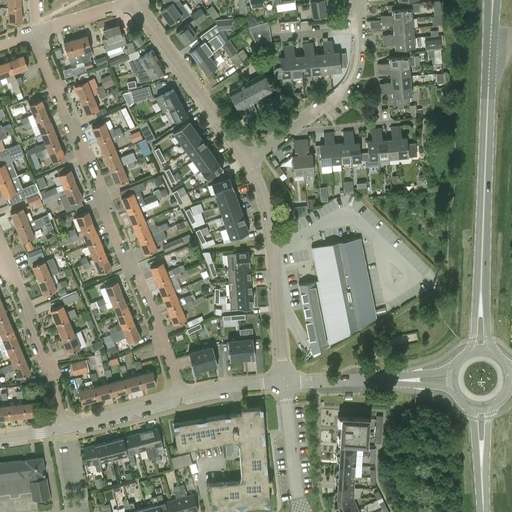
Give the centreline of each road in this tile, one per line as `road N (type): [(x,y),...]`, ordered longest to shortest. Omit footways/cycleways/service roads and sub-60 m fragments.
road 1 (residential): [(179,399),(34,34)]
road 2 (secondary): [(482,349),(492,0)]
road 3 (residential): [(285,381),(269,205),(248,160)]
road 4 (residential): [(248,160),(130,2)]
road 5 (residential): [(67,429),(4,259)]
road 6 (residential): [(452,378),(285,381)]
road 7 (residential): [(303,511),(285,381)]
road 8 (residential): [(296,125),(353,76),(358,29)]
